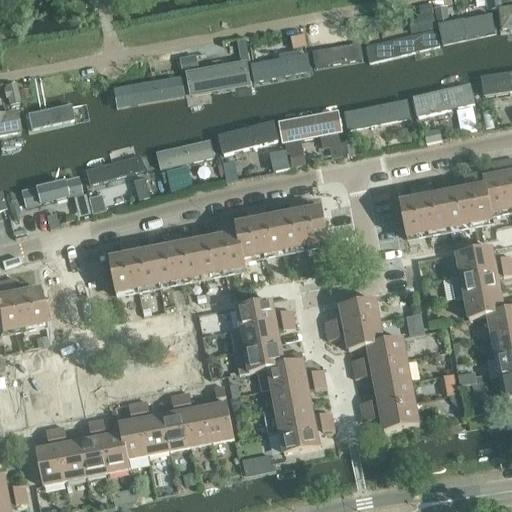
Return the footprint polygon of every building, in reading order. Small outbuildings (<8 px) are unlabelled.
[(487,0),(489,11),(494,11),(501,10),(499,0),(487,0)] [(447,9),(435,11),(437,27),(449,25),(447,9)] [(511,9),(499,10),(502,35),(511,34),(511,9)] [(426,32),(436,30),(433,15),(422,18),(426,32)] [(490,18),(439,30),(443,48),(494,36),(490,18)] [(436,35),(367,50),(371,68),(440,52),(436,35)] [(291,40),(294,52),(306,50),(303,37),(291,40)] [(361,45),(310,55),(314,74),(364,64),(361,45)] [(306,57),(251,67),(255,87),(310,76),(306,57)] [(248,69),(188,79),(192,98),(252,89),(248,69)] [(188,70),(181,71),(183,78),(185,78),(190,77),(188,70)] [(511,76),(482,81),(485,102),(511,97),(511,76)] [(182,79),(111,93),(115,115),(186,101),(182,79)] [(8,99),(10,107),(20,104),(16,86),(6,88),(6,91),(4,92),(6,100),(8,99)] [(473,90),(415,103),(420,123),(478,110),(473,90)] [(26,91),(19,93),(21,101),(28,99),(26,91)] [(408,104),(345,116),(348,134),(411,122),(408,104)] [(71,106),(28,115),(31,133),(75,125),(71,106)] [(17,114),(0,116),(0,140),(21,137),(17,114)] [(339,117),(282,129),(286,150),(344,138),(339,117)] [(275,125),(219,139),(224,158),(280,144),(275,125)] [(442,143),(440,133),(425,136),(427,146),(442,143)] [(211,142),(154,156),(159,174),(216,161),(211,142)] [(355,158),(352,143),(347,144),(342,146),(345,160),(355,158)] [(290,154),(293,170),(305,167),(302,152),(290,154)] [(290,170),(287,155),(272,158),(275,173),(290,170)] [(142,158),(82,173),(86,190),(146,175),(142,158)] [(507,162),(499,164),(501,173),(508,171),(507,162)] [(501,173),(499,164),(492,165),(494,174),(501,173)] [(193,189),(190,177),(185,178),(183,170),(167,174),(172,194),(193,189)] [(485,191),(483,181),(482,176),(478,177),(480,187),(466,189),(432,196),(422,198),(413,199),(399,202),(400,204),(400,207),(485,191)] [(464,179),(466,189),(480,187),(478,177),(464,179)] [(511,211),(511,209),(506,177),(485,181),(493,225),(494,225),(494,222),(492,216),(511,211)] [(79,180),(19,195),(24,212),(83,198),(79,180)] [(145,181),(134,184),(140,203),(150,200),(148,192),(152,191),(150,182),(146,183),(145,181)] [(485,191),(400,207),(407,242),(493,225),(485,181),(483,181),(485,191)] [(430,187),(421,189),(422,198),(432,196),(430,187)] [(422,198),(421,189),(411,191),(413,199),(422,198)] [(3,195),(0,195),(0,216),(9,214),(3,195)] [(101,198),(89,201),(93,216),(105,213),(101,198)] [(308,200),(299,202),(300,211),(310,210),(308,200)] [(300,211),(299,202),(290,204),(291,213),(300,211)] [(21,208),(9,211),(12,225),(24,223),(21,208)] [(265,209),(256,211),(257,220),(266,218),(265,209)] [(257,220),(256,211),(247,213),(248,222),(257,220)] [(511,218),(511,211),(492,216),(494,222),(511,218)] [(110,263),(117,298),(247,273),(247,270),(245,264),(330,248),(323,212),(236,229),(238,238),(110,263)] [(55,217),(47,219),(50,233),(59,230),(55,217)] [(216,227),(218,236),(232,234),(230,224),(216,227)] [(496,233),(494,225),(493,225),(407,242),(409,250),(496,233)] [(181,235),(172,236),(174,246),(183,244),(181,235)] [(174,246),(172,236),(163,238),(165,247),(174,246)] [(139,243),(130,245),(132,254),(141,252),(139,243)] [(132,254),(130,245),(121,247),(122,256),(132,254)] [(331,254),(330,248),(245,264),(247,270),(331,254)] [(458,255),(462,278),(497,271),(493,249),(458,255)] [(511,259),(501,262),(503,271),(511,268),(511,259)] [(511,268),(503,271),(505,280),(511,278),(511,268)] [(462,278),(465,299),(501,293),(497,271),(462,278)] [(248,281),(247,273),(117,298),(119,306),(248,281)] [(0,295),(0,297),(14,294),(12,284),(0,286),(0,295)] [(0,300),(39,294),(38,291),(38,289),(14,294),(0,297),(0,295),(0,300)] [(469,322),(488,318),(488,317),(505,314),(505,313),(501,293),(465,299),(469,322)] [(0,334),(1,337),(45,329),(39,294),(0,300),(0,334)] [(341,309),(345,332),(380,325),(376,303),(341,309)] [(237,311),(241,333),(277,326),(272,304),(237,311)] [(415,309),(412,313),(413,319),(421,317),(420,308),(415,309)] [(488,318),(492,338),(511,334),(511,311),(511,312),(505,313),(505,314),(488,317),(488,318)] [(281,316),(283,325),(295,323),(293,314),(281,316)] [(295,323),(283,325),(284,334),(296,332),(295,323)] [(326,326),(327,335),(339,333),(337,324),(326,326)] [(349,354),(368,351),(368,349),(384,346),(384,345),(380,325),(345,332),(349,354)] [(235,356),(246,354),(281,348),(277,326),(241,333),(231,335),(235,356)] [(339,333),(327,335),(329,344),(341,342),(339,333)] [(511,334),(492,338),(496,360),(511,356),(511,334)] [(368,351),(372,370),(407,364),(403,341),(384,345),(384,346),(368,349),(368,351)] [(250,377),(259,375),(269,373),(268,372),(285,369),(285,368),(304,364),(302,355),(283,359),(281,348),(246,354),(250,377)] [(511,356),(496,360),(500,381),(511,379),(511,356)] [(352,365),(354,374),(366,372),(364,363),(352,365)] [(306,377),(304,364),(285,368),(285,369),(268,372),(269,373),(259,375),(263,395),(272,393),(308,386),(308,387),(313,385),(311,376),(306,377)] [(372,370),(376,392),(412,385),(407,364),(372,370)] [(366,372),(354,374),(356,383),(368,381),(366,372)] [(325,383),(324,374),(311,376),(313,385),(325,383)] [(511,379),(500,381),(503,403),(511,401),(511,379)] [(325,383),(313,385),(315,394),(327,392),(325,383)] [(376,392),(380,413),(416,406),(412,385),(376,392)] [(276,414),(312,408),(308,387),(308,386),(272,393),(276,414)] [(226,402),(224,390),(215,391),(217,403),(226,402)] [(190,396),(181,398),(184,410),(192,408),(190,396)] [(184,410),(181,398),(172,400),(174,411),(184,410)] [(147,404),(139,406),(141,418),(150,416),(147,404)] [(361,408),(363,417),(374,414),(373,405),(361,408)] [(141,418),(139,406),(129,408),(132,420),(141,418)] [(416,406),(380,413),(385,435),(420,429),(416,406)] [(228,407),(206,412),(213,447),(235,442),(228,407)] [(276,414),(281,435),(316,429),(312,408),(276,414)] [(206,412),(185,416),(192,451),(213,447),(206,412)] [(374,414),(363,417),(364,426),(376,423),(374,414)] [(185,416),(163,420),(170,455),(192,451),(185,416)] [(320,419),(322,428),(334,425),(332,416),(320,419)] [(163,420),(142,424),(149,459),(170,455),(163,420)] [(107,422),(98,424),(100,436),(109,434),(107,422)] [(100,436),(98,424),(89,426),(91,437),(100,436)] [(120,428),(122,438),(123,437),(128,463),(129,463),(149,459),(142,424),(120,428)] [(334,425),(322,428),(324,437),(335,434),(334,425)] [(316,429),(281,435),(285,458),(320,451),(316,429)] [(65,430),(56,432),(58,444),(67,442),(65,430)] [(58,444),(56,432),(47,434),(49,445),(47,445),(48,452),(37,454),(44,489),(66,485),(59,450),(58,444)] [(122,438),(102,441),(109,477),(131,472),(129,463),(128,463),(123,437),(122,438)] [(102,441),(80,445),(87,481),(109,477),(102,441)] [(80,445),(59,450),(66,485),(87,481),(80,445)] [(248,476),(275,471),(272,455),(245,460),(248,476)] [(0,503),(9,502),(5,479),(0,480),(0,503)] [(13,491),(15,500),(27,498),(25,489),(13,491)] [(27,498),(15,500),(16,509),(29,507),(27,498)] [(11,511),(9,502),(0,503),(0,511),(11,511)]
